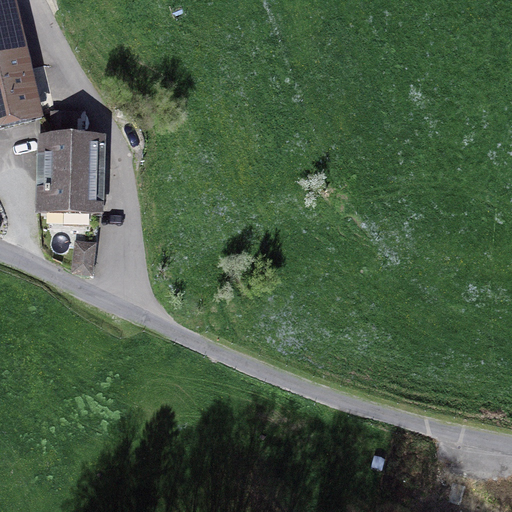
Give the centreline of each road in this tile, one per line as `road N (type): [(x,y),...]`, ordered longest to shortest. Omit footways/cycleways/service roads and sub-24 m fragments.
road 1 (unclassified): [(0,253),(260,376),(511,448)]
road 2 (track): [(127,313),(119,152),(26,0)]
